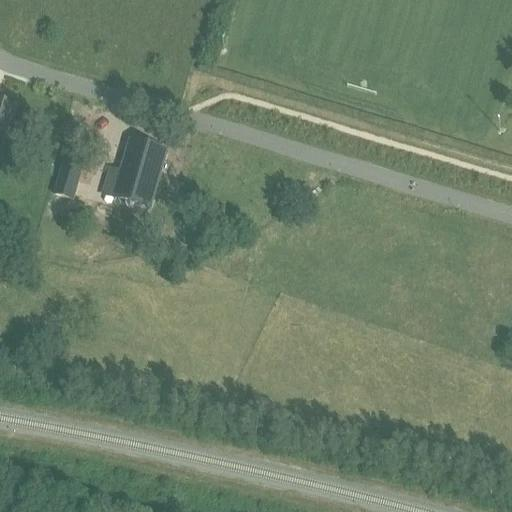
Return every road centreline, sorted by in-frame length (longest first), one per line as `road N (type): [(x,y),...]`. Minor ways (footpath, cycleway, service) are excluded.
road 1 (unclassified): [(511,216),(0,61)]
road 2 (unknown): [(312,156),(248,200),(91,261),(0,285)]
